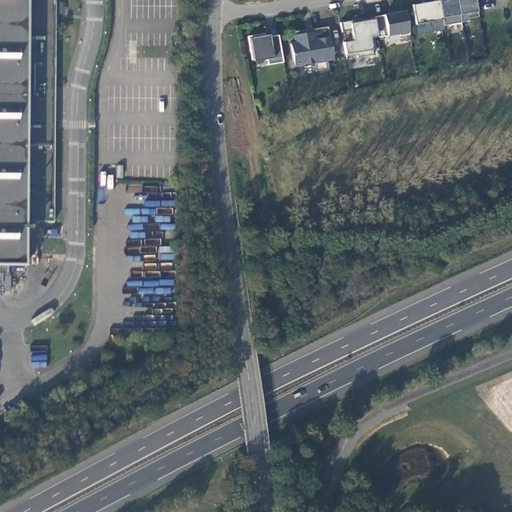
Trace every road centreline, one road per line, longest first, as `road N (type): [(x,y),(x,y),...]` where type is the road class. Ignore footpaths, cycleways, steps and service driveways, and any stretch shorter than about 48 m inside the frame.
road 1 (trunk): [(511,270),(336,351),(28,511)]
road 2 (tertiary): [(264,511),(239,329),(214,11)]
road 3 (trunk): [(82,511),(511,299)]
road 4 (unclassified): [(321,511),(330,474),(359,431),(400,401),(511,355)]
